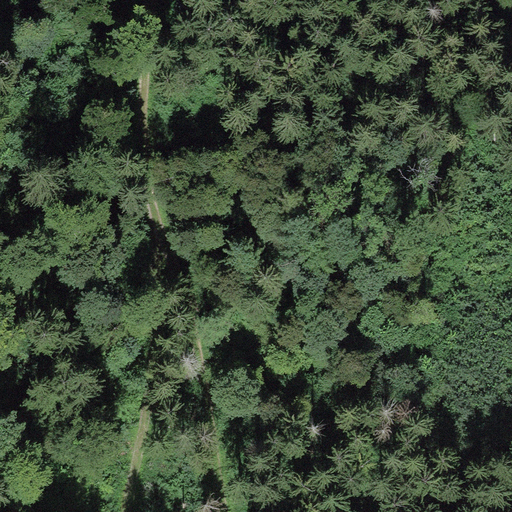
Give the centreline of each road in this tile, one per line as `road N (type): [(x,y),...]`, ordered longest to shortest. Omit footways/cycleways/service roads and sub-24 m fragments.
road 1 (track): [(150,0),(139,151),(200,344),(219,511)]
road 2 (track): [(160,235),(140,469),(126,511)]
